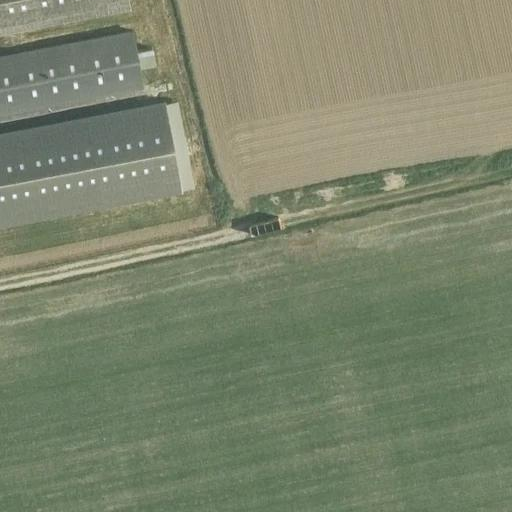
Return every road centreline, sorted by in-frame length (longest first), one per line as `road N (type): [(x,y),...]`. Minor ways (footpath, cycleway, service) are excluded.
road 1 (unclassified): [(231,229),(511,169)]
road 2 (track): [(0,279),(231,229)]
